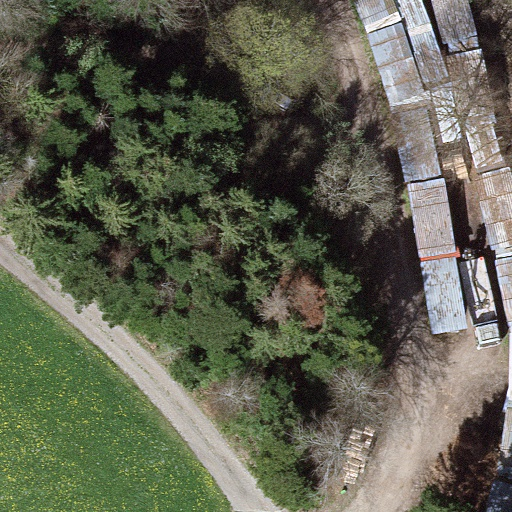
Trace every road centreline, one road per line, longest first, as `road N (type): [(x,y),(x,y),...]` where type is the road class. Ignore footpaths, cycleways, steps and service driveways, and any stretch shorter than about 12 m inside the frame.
road 1 (track): [(326,0),(394,151),(407,266),(399,443),(380,511)]
road 2 (track): [(0,254),(265,511)]
road 3 (track): [(0,47),(174,39),(219,22),(246,0)]
